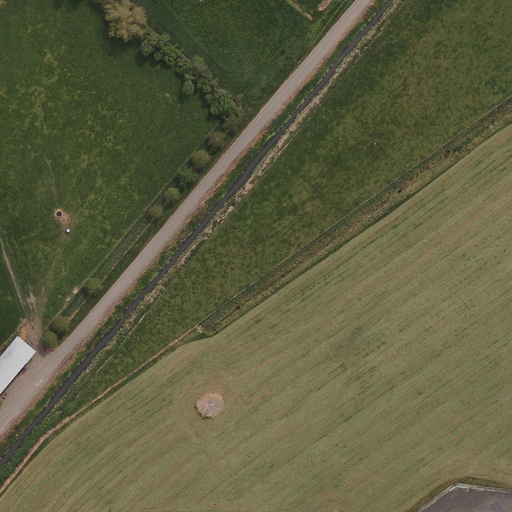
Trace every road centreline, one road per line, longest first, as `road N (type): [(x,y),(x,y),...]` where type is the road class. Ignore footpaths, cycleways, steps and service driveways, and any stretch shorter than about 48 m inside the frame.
road 1 (unclassified): [(48,369),(363,0)]
road 2 (unclassified): [(0,233),(48,369)]
